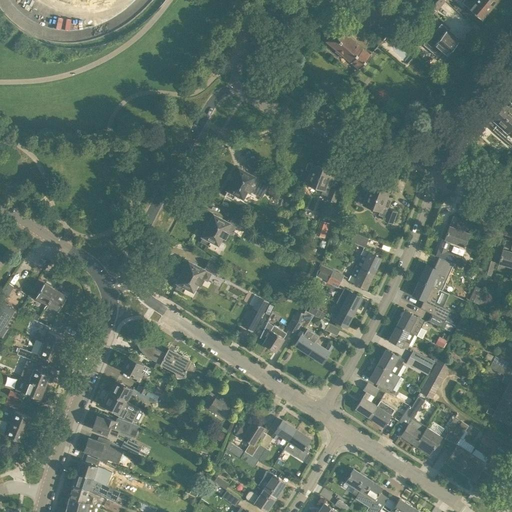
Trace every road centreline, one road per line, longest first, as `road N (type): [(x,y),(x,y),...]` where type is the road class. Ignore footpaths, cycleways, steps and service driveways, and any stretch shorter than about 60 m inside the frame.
road 1 (residential): [(322,413),(391,293),(437,172)]
road 2 (residential): [(322,413),(142,296),(131,281)]
road 3 (residential): [(131,281),(129,264),(149,215),(213,103),(234,87)]
road 4 (residential): [(45,494),(105,332),(109,289)]
road 5 (residential): [(423,167),(234,87)]
road 6 (residential): [(466,511),(343,429)]
road 7 (residential): [(423,167),(448,123),(511,50)]
road 8 (residential): [(109,289),(85,261),(0,206)]
